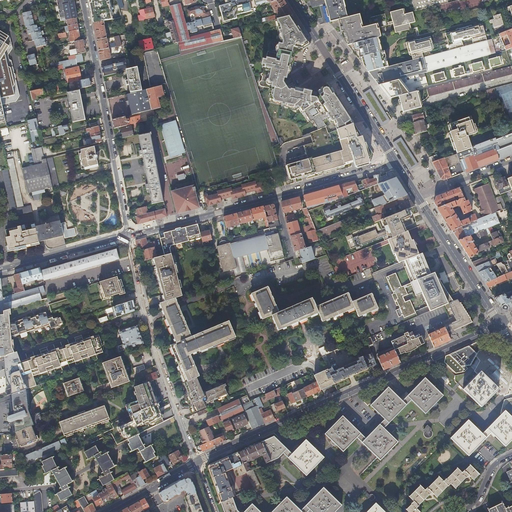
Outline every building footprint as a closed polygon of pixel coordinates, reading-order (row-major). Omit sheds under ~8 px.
[(56,0),(61,21),(66,20),(76,18),(77,18),(73,0),(56,0)] [(182,8),(179,0),(168,0),(169,5),(173,18),(176,30),(179,42),(190,40),(190,37),(188,30),(186,23),(185,22),(182,8)] [(227,0),(228,4),(220,6),(224,21),(234,18),(234,19),(238,18),(238,17),(251,13),(247,0),(227,0)] [(280,18),(292,15),(282,0),(278,0),(270,3),(274,9),(276,9),(278,12),(277,13),(280,18)] [(325,15),(327,23),(338,20),(342,19),(348,17),(343,0),(411,0),(413,2),(415,11),(448,3),(447,0),(325,0),(325,1),(326,5),(323,6),(326,15),(325,15)] [(129,3),(134,21),(140,20),(135,2),(129,3)] [(99,4),(90,5),(93,22),(103,21),(121,17),(120,10),(101,14),(99,4)] [(191,20),(187,6),(182,8),(185,22),(191,20)] [(144,10),(146,19),(154,17),(152,8),(150,9),(147,9),(144,10)] [(345,33),(348,45),(379,37),(381,37),(379,27),(394,24),(396,33),(400,32),(411,29),(410,23),(416,22),(414,13),(406,14),(405,9),(391,12),(393,21),(388,23),(385,14),(370,18),(372,25),(364,28),(361,16),(360,14),(348,17),(342,19),(344,26),(340,26),(342,33),(345,33)] [(27,27),(29,34),(31,34),(33,41),(35,40),(36,47),(46,45),(45,42),(50,40),(50,39),(47,40),(47,37),(42,38),(42,35),(46,34),(46,33),(44,33),(43,31),(41,31),(40,29),(42,28),(42,27),(37,28),(37,25),(35,25),(34,22),(38,21),(38,19),(36,20),(35,15),(37,15),(36,13),(32,14),(31,11),(23,13),(25,23),(26,25),(26,28),(27,27)] [(494,17),(493,20),(492,20),(491,21),(490,21),(490,22),(491,23),(492,23),(493,23),(493,22),(495,27),(501,25),(501,24),(504,23),(501,13),(494,16),(494,17)] [(302,31),(292,15),(280,18),(277,18),(271,20),(273,28),(278,26),(280,34),(281,34),(282,36),(281,40),(275,39),(275,42),(272,42),(270,43),(263,73),(261,74),(263,77),(262,80),(260,80),(259,82),(260,84),(261,85),(268,87),(269,88),(270,88),(271,90),(270,98),(273,99),(275,101),(281,103),(281,104),(288,106),(290,108),(292,106),(297,110),(300,107),(302,110),(303,110),(311,121),(313,120),(317,126),(318,130),(326,127),(329,133),(336,130),(354,123),(350,117),(347,112),(346,112),(343,109),(344,108),(329,85),(319,91),(308,89),(308,90),(305,90),(305,88),(297,86),(290,75),(291,71),(289,71),(290,67),(291,68),(292,66),(291,66),(292,57),(294,57),(294,54),(301,50),(310,44),(304,34),(302,35),(300,33),(302,31)] [(210,16),(202,19),(197,20),(200,30),(213,26),(210,16)] [(176,30),(173,18),(168,20),(171,31),(176,30)] [(103,21),(93,22),(96,40),(106,38),(104,25),(104,24),(103,21)] [(189,22),(186,23),(188,30),(191,29),(192,33),(197,31),(195,22),(190,23),(189,22)] [(448,51),(486,41),(482,26),(478,27),(477,25),(470,27),(470,28),(468,28),(467,27),(463,28),(463,30),(463,32),(461,32),(459,31),(456,31),(449,33),(449,35),(445,36),(448,51)] [(231,29),(234,38),(241,37),(239,27),(231,29)] [(506,50),(510,49),(511,47),(511,28),(499,34),(500,37),(501,38),(507,35),(510,44),(504,46),(506,50)] [(71,42),(80,40),(78,29),(69,31),(70,37),(69,37),(70,42),(71,42)] [(224,41),(221,32),(220,29),(190,37),(190,40),(179,42),(178,42),(178,44),(180,51),(224,41)] [(0,96),(2,105),(16,101),(20,96),(16,80),(14,78),(13,74),(14,72),(13,66),(9,59),(8,55),(13,48),(10,37),(0,30),(0,96)] [(179,42),(176,30),(171,31),(174,43),(178,42),(179,42)] [(501,38),(504,46),(510,44),(507,35),(501,38)] [(106,38),(96,40),(98,50),(109,48),(121,45),(120,42),(119,36),(115,36),(116,43),(110,44),(111,45),(108,46),(107,40),(106,38)] [(413,55),(414,60),(423,57),(430,56),(429,51),(431,50),(429,43),(431,43),(430,36),(405,43),(407,49),(409,49),(411,55),(413,55)] [(379,37),(348,45),(359,60),(360,61),(362,61),(363,61),(364,61),(365,63),(369,72),(386,67),(383,59),(382,59),(382,57),(383,57),(382,52),(383,51),(379,37)] [(154,48),(151,38),(138,41),(140,51),(154,48)] [(427,72),(496,53),(492,39),(486,41),(448,51),(432,55),(430,56),(423,57),(427,72)] [(83,40),(80,40),(71,42),(71,44),(75,43),(77,54),(86,52),(83,40)] [(98,50),(100,60),(120,56),(119,55),(111,56),(109,48),(98,50)] [(69,59),(53,63),(54,67),(62,65),(63,69),(77,66),(77,63),(84,61),(82,53),(74,55),(75,58),(69,59)] [(100,60),(103,76),(126,70),(137,68),(133,53),(124,55),(120,56),(100,60)] [(27,56),(29,62),(30,66),(33,65),(34,70),(36,69),(35,67),(38,66),(35,54),(29,56),(27,56)] [(402,79),(427,72),(423,57),(414,60),(413,60),(388,67),(386,67),(369,72),(379,85),(394,81),(402,79)] [(482,66),(491,64),(489,57),(480,59),(482,66)] [(81,80),(78,66),(65,69),(68,83),(74,82),(80,80),(81,80)] [(428,96),(511,73),(511,68),(511,66),(426,89),(428,96)] [(130,92),(142,90),(137,67),(137,68),(126,70),(127,77),(125,77),(126,84),(129,84),(130,92)] [(350,76),(359,89),(365,85),(356,72),(350,76)] [(80,80),(82,88),(91,86),(90,78),(81,80),(80,80)] [(82,88),(80,80),(74,82),(75,89),(82,88)] [(394,81),(379,85),(388,96),(402,93),(394,81)] [(146,89),(151,110),(160,107),(158,98),(165,96),(162,85),(146,89)] [(31,98),(32,100),(38,99),(37,96),(44,94),(43,88),(30,91),(31,98)] [(151,110),(146,89),(142,90),(124,94),(126,101),(128,100),(130,106),(127,107),(129,115),(151,110)] [(383,115),(386,113),(371,89),(363,94),(383,126),(391,121),(388,122),(383,115)] [(79,90),(67,92),(68,100),(69,101),(67,102),(69,111),(71,111),(73,122),(85,120),(81,97),(79,90)] [(403,112),(421,107),(421,106),(417,93),(418,93),(418,92),(417,92),(417,91),(406,94),(398,96),(402,111),(403,112)] [(387,112),(386,113),(383,115),(388,122),(391,121),(392,120),(387,112)] [(424,119),(423,112),(412,115),(414,122),(424,119)] [(125,116),(112,120),(114,128),(147,120),(146,114),(128,118),(128,119),(126,119),(125,116)] [(472,148),(471,147),(468,137),(476,134),(471,120),(470,121),(468,118),(449,124),(451,131),(450,132),(451,135),(450,135),(457,154),(472,148)] [(28,122),(32,142),(36,142),(33,131),(36,130),(35,127),(38,126),(36,119),(27,121),(28,122)] [(159,124),(169,157),(180,153),(185,152),(175,119),(159,124)] [(416,134),(427,131),(426,126),(427,126),(426,124),(425,124),(424,119),(414,122),(413,122),(416,134)] [(354,123),(336,130),(342,151),(308,159),(287,165),(291,179),(316,172),(316,174),(345,166),(344,163),(354,161),(355,167),(371,163),(374,154),(354,123)] [(55,131),(56,137),(64,135),(65,133),(65,130),(68,129),(67,124),(53,128),(54,131),(55,131)] [(87,132),(88,135),(90,135),(100,132),(98,126),(86,129),(87,132)] [(121,128),(123,138),(134,135),(131,126),(121,128)] [(304,145),(308,159),(342,151),(336,130),(329,133),(326,127),(318,130),(304,135),(304,136),(303,136),(304,138),(311,136),(312,139),(313,143),(304,145)] [(511,131),(510,132),(471,147),(472,148),(457,154),(460,162),(464,173),(511,154),(511,131)] [(100,132),(90,135),(91,139),(89,139),(90,143),(92,143),(102,141),(100,132)] [(164,201),(150,135),(151,135),(151,133),(150,133),(138,136),(141,147),(138,148),(139,151),(140,156),(142,155),(148,184),(145,185),(146,189),(147,193),(149,192),(152,204),(160,202),(164,201)] [(401,137),(396,141),(400,146),(397,148),(411,170),(419,165),(401,137)] [(95,146),(80,150),(81,153),(80,153),(82,166),(84,166),(85,170),(87,169),(88,169),(98,166),(97,161),(96,159),(97,158),(97,157),(97,156),(96,155),(95,153),(96,152),(95,146)] [(40,147),(34,149),(37,161),(43,159),(40,147)] [(37,161),(34,149),(31,150),(35,166),(22,169),(28,193),(32,192),(44,189),(52,187),(46,159),(43,159),(37,161)] [(432,162),(432,163),(441,179),(444,180),(452,177),(448,166),(460,162),(457,154),(439,160),(432,162)] [(46,159),(52,187),(58,186),(52,157),(46,159)] [(7,160),(17,208),(24,206),(13,158),(7,160)] [(16,216),(32,212),(31,205),(17,208),(8,170),(2,171),(11,210),(15,209),(16,215),(16,216)] [(379,183),(396,177),(393,173),(390,171),(386,173),(387,174),(386,174),(386,175),(381,177),(380,174),(377,175),(379,183)] [(358,190),(359,191),(377,184),(377,182),(378,182),(379,184),(379,183),(377,175),(374,176),(374,179),(372,180),(370,180),(370,178),(368,179),(363,180),(364,183),(357,186),(358,190)] [(502,176),(500,178),(499,179),(494,181),(499,194),(504,191),(502,187),(507,185),(504,177),(502,176)] [(375,208),(407,195),(396,177),(379,183),(379,184),(378,184),(385,194),(382,196),(372,200),(375,208)] [(257,193),(264,191),(261,182),(256,183),(256,181),(241,185),(242,187),(232,190),(231,188),(217,191),(217,194),(207,196),(207,194),(203,195),(205,202),(207,201),(207,203),(208,206),(222,202),(221,199),(221,198),(222,197),(222,199),(230,197),(230,195),(231,195),(232,197),(232,199),(246,196),(246,193),(245,191),(247,191),(247,193),(255,191),(254,189),(256,189),(256,190),(257,193)] [(342,195),(343,197),(354,193),(353,191),(358,190),(357,186),(355,181),(339,186),(342,195)] [(474,190),(482,209),(479,210),(481,214),(483,213),(485,217),(503,209),(500,203),(497,205),(489,184),(474,190)] [(176,192),(171,193),(173,200),(174,200),(175,203),(174,204),(176,212),(181,211),(181,212),(195,209),(194,207),(199,206),(198,202),(195,190),(196,190),(195,187),(194,187),(189,188),(189,186),(175,190),(176,192)] [(333,201),(338,199),(337,196),(342,195),(339,186),(304,196),(308,210),(309,209),(309,207),(333,201)] [(434,202),(438,208),(447,204),(446,202),(447,201),(448,202),(455,199),(454,197),(458,196),(459,199),(464,198),(460,187),(436,196),(435,199),(434,202)] [(330,207),(323,209),(327,218),(364,203),(360,194),(355,196),(357,200),(342,206),(340,202),(336,204),(336,206),(337,208),(331,210),(330,208),(330,207)] [(399,212),(407,209),(409,208),(410,208),(415,206),(411,201),(407,195),(375,208),(374,208),(378,216),(385,213),(383,208),(399,203),(400,205),(398,206),(399,209),(394,211),(395,212),(394,213),(394,214),(399,212)] [(299,197),(290,199),(293,210),(302,207),(299,197)] [(449,225),(452,230),(477,220),(475,214),(474,214),(471,215),(468,219),(459,223),(458,219),(451,208),(458,205),(458,207),(460,206),(464,214),(472,211),(468,200),(465,201),(464,198),(459,199),(447,204),(438,208),(441,213),(445,219),(449,225)] [(290,199),(283,201),(281,203),(284,212),(293,210),(290,199)] [(276,226),(280,225),(274,205),(273,204),(264,206),(265,212),(267,211),(269,217),(267,217),(267,219),(268,223),(274,221),(274,223),(274,224),(269,225),(270,228),(276,226)] [(146,206),(136,209),(137,215),(148,213),(146,206)] [(265,212),(264,206),(251,210),(253,220),(257,219),(257,220),(262,218),(262,217),(264,217),(265,220),(267,219),(267,217),(265,212)] [(167,216),(165,208),(161,209),(148,213),(137,215),(136,216),(138,224),(167,216)] [(509,219),(511,219),(506,208),(503,209),(485,217),(477,220),(452,230),(455,235),(459,240),(470,235),(470,236),(474,234),(488,228),(495,225),(496,224),(509,219)] [(405,230),(404,227),(402,222),(401,219),(409,216),(410,215),(409,212),(407,209),(399,212),(394,214),(387,218),(390,224),(388,225),(390,228),(382,232),(382,231),(381,231),(380,228),(379,228),(379,227),(378,227),(373,229),(373,230),(368,232),(368,231),(367,231),(367,232),(363,234),(363,233),(362,234),(357,236),(356,233),(351,236),(352,239),(356,238),(360,246),(361,245),(361,247),(362,246),(366,244),(367,245),(367,244),(377,240),(378,240),(377,239),(382,237),(382,238),(383,238),(383,237),(388,235),(389,239),(406,231),(405,230)] [(252,223),(254,223),(253,220),(251,210),(237,213),(240,223),(244,222),(244,223),(250,222),(250,221),(251,221),(252,223)] [(238,227),(241,226),(240,223),(237,213),(224,217),(226,227),(230,226),(231,227),(236,225),(236,224),(238,224),(238,227)] [(285,216),(287,223),(296,221),(294,214),(285,216)] [(45,240),(64,236),(61,224),(59,215),(40,219),(42,225),(36,227),(39,241),(45,240)] [(306,218),(304,218),(305,221),(309,220),(310,222),(313,230),(316,229),(310,216),(306,218)] [(402,222),(404,227),(413,223),(412,221),(411,218),(410,219),(402,222)] [(287,223),(291,236),(301,233),(297,220),(296,221),(287,223)] [(346,227),(344,220),(316,231),(316,233),(319,232),(321,237),(346,227)] [(64,239),(76,236),(74,228),(67,230),(65,222),(61,224),(64,236),(64,239)] [(27,246),(39,243),(39,241),(36,227),(35,223),(6,230),(7,237),(10,249),(17,248),(17,250),(27,247),(27,246)] [(183,228),(187,241),(201,238),(200,233),(198,224),(183,228)] [(263,235),(267,249),(270,262),(273,261),(284,258),(276,226),(270,228),(264,229),(265,235),(263,235)] [(168,232),(172,245),(187,241),(183,228),(168,232)] [(490,233),(488,228),(474,234),(475,238),(481,237),(490,233)] [(313,230),(307,232),(310,242),(318,240),(316,233),(316,231),(316,229),(313,230)] [(210,230),(200,233),(201,238),(203,242),(207,241),(207,243),(209,242),(208,240),(212,239),(210,230)] [(405,260),(419,254),(416,247),(413,240),(412,241),(409,234),(408,231),(406,231),(389,239),(390,241),(393,248),(392,249),(394,254),(395,253),(396,253),(400,262),(405,260)] [(169,246),(172,245),(168,232),(164,233),(164,235),(159,236),(165,255),(171,254),(169,246)] [(493,240),(489,242),(491,245),(493,244),(493,246),(503,242),(501,237),(498,238),(496,232),(490,234),(493,240)] [(291,236),(295,251),(299,250),(306,248),(301,233),(291,236)] [(230,244),(234,258),(242,256),(267,249),(263,235),(254,238),(254,237),(244,240),(230,244)] [(464,249),(470,258),(478,252),(472,242),(474,241),(470,236),(470,235),(459,240),(464,249)] [(64,239),(64,236),(45,240),(46,245),(47,247),(48,248),(49,248),(50,249),(51,249),(52,249),(66,245),(64,239)] [(147,249),(154,247),(157,247),(155,241),(148,243),(146,238),(135,240),(137,249),(146,247),(147,249)] [(480,252),(491,247),(491,245),(489,246),(487,242),(478,246),(480,252)] [(236,268),(234,258),(230,244),(230,243),(225,244),(220,245),(216,246),(223,271),(227,270),(227,271),(232,269),(233,269),(236,268)] [(299,250),(303,263),(315,259),(311,246),(306,248),(299,250)] [(145,260),(154,258),(157,257),(154,247),(147,249),(143,250),(144,255),(145,260)] [(43,279),(44,281),(119,259),(116,249),(41,271),(43,279)] [(487,256),(473,262),(476,267),(495,258),(501,256),(499,251),(495,253),(496,256),(488,259),(487,256)] [(424,256),(422,253),(419,254),(405,260),(406,263),(407,266),(405,267),(411,282),(417,280),(431,274),(430,272),(424,256)] [(166,301),(176,298),(183,296),(171,254),(165,255),(157,257),(154,258),(166,301)] [(233,269),(236,278),(247,274),(242,256),(234,258),(236,268),(233,269)] [(497,264),(498,264),(495,258),(476,267),(479,272),(490,267),(497,264)] [(498,264),(497,264),(504,275),(508,273),(507,271),(511,269),(508,264),(505,265),(502,264),(501,262),(498,264)] [(490,267),(479,272),(482,276),(485,281),(486,283),(497,278),(490,267)] [(40,268),(20,274),(23,284),(28,283),(28,282),(37,279),(38,280),(43,279),(41,271),(40,268)] [(511,271),(511,272),(508,273),(504,275),(497,278),(486,283),(489,287),(511,277),(511,271)] [(431,274),(417,280),(411,282),(411,283),(402,287),(396,273),(387,277),(394,294),(392,294),(397,306),(399,305),(405,318),(417,313),(416,311),(428,306),(429,308),(430,311),(444,305),(453,301),(452,299),(440,279),(439,277),(437,278),(435,272),(431,274)] [(12,293),(12,294),(25,291),(23,284),(20,274),(15,275),(18,288),(13,289),(14,292),(12,293)] [(117,277),(100,282),(101,285),(100,286),(101,289),(103,297),(105,297),(106,300),(111,298),(111,297),(123,293),(120,283),(120,281),(119,281),(117,277)] [(0,314),(4,314),(4,311),(9,309),(41,299),(40,293),(45,292),(43,286),(37,287),(34,288),(33,289),(29,290),(25,291),(12,294),(3,297),(1,286),(1,279),(0,279),(0,314)] [(272,316),(280,313),(274,299),(268,286),(252,294),(255,301),(263,320),(272,316)] [(509,292),(495,298),(497,300),(499,303),(501,306),(503,309),(507,310),(509,309),(511,307),(511,290),(510,291),(511,293),(511,292),(511,295),(509,297),(509,298),(508,298),(506,297),(505,296),(509,294),(509,293),(509,292)] [(333,300),(339,316),(356,309),(353,302),(349,293),(342,296),(333,300)] [(353,302),(356,309),(360,318),(379,309),(372,294),(367,296),(353,302)] [(169,325),(185,319),(181,311),(179,306),(176,298),(166,301),(160,303),(164,312),(165,316),(169,325)] [(320,314),(317,307),(313,298),(292,307),(280,313),(272,316),(279,331),(298,323),(320,314)] [(451,308),(455,316),(443,321),(446,327),(448,333),(473,322),(458,299),(453,301),(444,305),(446,310),(451,308)] [(323,323),(339,316),(333,300),(328,302),(317,307),(320,314),(323,323)] [(131,301),(121,304),(124,315),(135,311),(131,301)] [(0,314),(0,356),(4,356),(7,356),(8,355),(15,352),(12,347),(11,336),(19,334),(19,335),(34,329),(34,330),(49,325),(51,329),(54,327),(59,326),(58,324),(62,323),(60,317),(56,318),(53,319),(52,316),(47,317),(45,312),(42,314),(42,315),(30,319),(30,317),(25,319),(25,320),(15,323),(10,323),(7,313),(9,312),(9,309),(4,311),(4,314),(0,314)] [(185,319),(169,325),(176,343),(185,339),(192,336),(188,327),(185,319)] [(192,336),(185,339),(191,354),(200,351),(201,352),(212,347),(236,337),(229,321),(192,336)] [(132,347),(133,348),(137,346),(136,345),(138,345),(144,343),(141,337),(137,325),(130,328),(130,327),(126,329),(126,330),(119,332),(123,344),(123,345),(118,347),(119,351),(125,349),(125,350),(131,348),(130,347),(132,347)] [(434,347),(451,340),(448,333),(446,327),(436,331),(436,330),(434,331),(434,332),(429,334),(434,347)] [(421,344),(425,342),(422,337),(422,336),(416,338),(412,331),(408,333),(407,332),(404,334),(404,335),(391,341),(393,346),(397,355),(421,344)] [(5,396),(8,395),(12,394),(26,389),(36,385),(33,376),(102,351),(97,335),(20,362),(18,355),(17,352),(15,352),(8,355),(7,356),(4,356),(3,359),(4,365),(4,367),(10,387),(5,389),(5,396)] [(173,352),(178,363),(192,357),(191,354),(185,339),(176,343),(170,345),(173,352)] [(466,347),(475,356),(481,346),(477,342),(466,347)] [(384,370),(401,362),(397,355),(393,346),(378,354),(377,355),(384,370)] [(482,346),(481,346),(475,356),(476,356),(479,350),(485,350),(482,346)] [(470,364),(475,356),(466,347),(446,356),(444,362),(456,374),(465,371),(468,368),(465,366),(470,364)] [(476,356),(480,360),(475,371),(478,374),(489,384),(497,391),(501,395),(508,393),(509,387),(511,376),(511,370),(499,349),(485,350),(479,350),(477,354),(476,356)] [(332,367),(331,367),(332,368),(328,369),(335,384),(351,377),(368,369),(363,356),(362,352),(357,354),(360,360),(347,366),(334,371),(333,368),(332,368),(332,367)] [(373,357),(372,354),(365,357),(369,367),(372,365),(373,367),(377,365),(373,357)] [(332,368),(331,367),(326,356),(323,357),(328,369),(332,368)] [(129,381),(120,357),(103,363),(112,387),(117,386),(129,381)] [(197,370),(192,357),(178,363),(179,366),(178,366),(185,383),(185,382),(192,380),(197,378),(200,376),(197,370)] [(335,384),(328,369),(320,373),(316,375),(314,375),(317,382),(321,390),(322,390),(326,388),(335,384)] [(157,378),(155,372),(146,375),(148,382),(149,381),(157,378)] [(487,401),(497,391),(489,384),(478,374),(468,384),(466,386),(464,389),(482,406),(487,401)] [(79,378),(63,384),(68,397),(84,391),(79,378)] [(224,396),(228,395),(224,386),(224,384),(223,383),(219,385),(213,388),(206,391),(203,392),(200,385),(197,378),(192,380),(185,382),(187,386),(185,387),(187,390),(186,392),(187,394),(186,394),(188,399),(187,399),(188,402),(189,402),(190,405),(192,410),(193,413),(208,407),(206,403),(210,402),(213,400),(218,398),(224,396)] [(409,394),(407,396),(412,400),(425,413),(433,405),(443,395),(425,378),(409,394)] [(302,384),(299,379),(296,380),(299,386),(300,386),(302,389),(299,390),(298,389),(296,390),(296,391),(293,393),(292,392),(288,394),(292,403),(307,396),(303,388),(302,384)] [(149,381),(148,382),(137,386),(135,387),(136,390),(135,391),(138,400),(126,404),(130,415),(157,403),(149,381)] [(317,382),(303,388),(307,396),(315,393),(321,390),(317,382)] [(406,405),(402,401),(399,398),(388,387),(370,405),(381,415),(385,419),(389,423),(406,405)] [(26,389),(12,394),(15,432),(32,426),(42,422),(39,414),(39,412),(30,415),(27,407),(26,389)] [(274,390),(266,394),(268,400),(277,396),(274,390)] [(403,395),(399,398),(402,401),(407,396),(409,394),(406,391),(403,395)] [(252,429),(265,423),(254,399),(250,401),(247,395),(239,399),(244,411),(252,429)] [(412,400),(407,396),(402,401),(406,405),(412,400)] [(265,423),(275,419),(271,410),(263,413),(261,408),(262,407),(258,397),(254,399),(265,423)] [(244,411),(239,399),(235,400),(231,402),(218,408),(221,416),(223,420),(244,411)] [(277,411),(286,407),(283,401),(279,402),(278,401),(271,405),(274,412),(277,411)] [(501,413),(502,414),(508,420),(511,424),(511,402),(511,401),(504,403),(501,413)] [(160,410),(157,403),(130,415),(132,420),(119,426),(121,429),(160,410)] [(108,420),(109,419),(104,405),(85,412),(78,414),(59,421),(64,436),(65,435),(66,437),(73,434),(73,432),(79,430),(80,432),(84,430),(83,429),(91,426),(91,427),(95,426),(95,424),(101,422),(102,424),(109,421),(108,420)] [(160,410),(121,429),(122,431),(121,431),(123,436),(126,434),(128,439),(138,434),(140,433),(136,427),(141,424),(142,422),(144,421),(145,422),(148,421),(150,424),(155,422),(157,425),(164,421),(160,410)] [(238,416),(242,426),(248,424),(244,414),(238,416)] [(502,414),(488,428),(492,432),(506,446),(511,439),(511,424),(508,420),(502,414)] [(223,420),(221,416),(218,417),(218,415),(206,420),(209,426),(223,420)] [(357,437),(361,433),(342,415),(325,434),(336,445),(343,451),(357,437)] [(236,429),(242,426),(238,416),(232,419),(236,429)] [(382,421),(380,424),(384,428),(387,425),(389,423),(385,419),(382,421)] [(230,420),(223,423),(227,433),(234,430),(230,420)] [(469,455),(487,437),(483,434),(474,425),(469,420),(451,438),(469,455)] [(366,438),(362,442),(381,460),(388,452),(398,442),(384,428),(380,424),(366,438)] [(424,429),(426,431),(425,432),(425,434),(425,436),(426,437),(428,438),(429,438),(431,438),(432,437),(433,435),(433,434),(433,433),(432,431),(431,430),(431,429),(427,425),(424,429)] [(32,426),(15,432),(18,439),(20,445),(21,447),(37,440),(37,439),(35,436),(32,426)] [(213,437),(209,426),(200,430),(203,439),(201,439),(203,444),(212,440),(217,438),(216,436),(213,437)] [(483,434),(487,437),(492,432),(488,428),(483,434)] [(222,433),(216,436),(217,438),(212,440),(214,446),(225,441),(222,433)] [(364,436),(361,433),(357,437),(360,440),(362,442),(366,438),(364,436)] [(138,434),(128,439),(129,441),(130,443),(128,444),(132,451),(130,451),(130,452),(138,448),(140,452),(138,453),(140,452),(146,462),(148,460),(156,456),(154,453),(155,452),(152,445),(154,444),(153,443),(146,447),(145,444),(146,443),(143,444),(139,436),(138,434)] [(278,458),(283,453),(287,448),(279,440),(274,436),(262,442),(271,461),(278,458)] [(202,451),(214,446),(212,440),(203,444),(200,445),(202,451)] [(292,454),(289,458),(307,475),(324,457),(306,440),(299,447),(292,454)] [(262,442),(238,452),(244,464),(247,472),(252,470),(248,461),(263,454),(267,463),(271,461),(262,442)] [(26,455),(26,456),(28,460),(33,458),(33,459),(52,451),(51,447),(50,444),(26,455)] [(110,482),(114,479),(110,472),(112,471),(110,472),(109,469),(116,465),(114,466),(109,455),(107,452),(108,451),(102,455),(100,452),(101,452),(101,451),(100,452),(96,445),(85,452),(88,458),(87,459),(87,460),(94,456),(95,458),(94,459),(96,458),(98,462),(103,472),(102,473),(103,472),(105,475),(102,476),(102,475),(100,476),(100,477),(97,479),(98,479),(99,478),(103,485),(104,485),(105,484),(110,482)] [(285,455),(289,458),(292,454),(289,451),(287,448),(283,453),(285,455)] [(179,452),(178,450),(169,455),(173,463),(182,458),(184,462),(187,460),(188,456),(187,453),(181,456),(179,452)] [(238,452),(228,456),(233,468),(234,469),(236,468),(240,466),(244,464),(238,452)] [(2,464),(0,464),(0,469),(4,469),(4,468),(13,467),(12,463),(11,456),(16,456),(16,453),(5,454),(1,455),(2,464)] [(57,467),(52,456),(43,461),(44,465),(43,465),(46,473),(44,473),(44,474),(52,470),(53,474),(52,475),(54,474),(59,484),(61,487),(59,488),(60,488),(61,487),(63,490),(55,494),(57,494),(60,500),(72,494),(68,487),(70,486),(69,486),(67,484),(74,480),(74,479),(72,480),(71,477),(65,467),(67,466),(59,470),(58,468),(59,467),(57,467)] [(219,503),(221,502),(233,497),(234,496),(225,472),(233,468),(228,456),(209,464),(209,465),(208,465),(208,466),(208,467),(220,501),(218,502),(219,503)] [(153,464),(151,465),(157,477),(168,471),(165,465),(164,465),(162,466),(160,463),(157,465),(158,466),(154,468),(154,467),(155,467),(153,464)] [(247,472),(254,487),(260,484),(253,469),(252,470),(247,472),(244,464),(240,466),(244,474),(247,472)] [(445,478),(445,479),(443,481),(438,476),(439,477),(428,488),(427,487),(427,488),(425,490),(420,484),(419,485),(420,485),(410,495),(409,495),(414,500),(411,503),(411,504),(406,509),(406,508),(409,511),(420,511),(416,508),(419,505),(419,504),(429,494),(429,495),(430,494),(432,492),(437,497),(437,496),(448,485),(448,486),(449,486),(448,485),(450,483),(456,489),(456,488),(455,488),(466,477),(467,477),(469,475),(474,480),(474,479),(479,474),(480,474),(470,464),(470,465),(465,470),(464,470),(462,472),(457,467),(456,467),(457,468),(446,479),(445,478)] [(145,468),(130,477),(130,478),(132,481),(136,478),(141,486),(145,483),(143,479),(149,476),(145,468)] [(128,479),(130,478),(130,477),(127,472),(120,476),(114,479),(110,482),(111,484),(113,487),(118,485),(123,482),(128,479)] [(136,478),(132,481),(133,482),(133,483),(136,488),(141,486),(136,478)] [(186,496),(188,499),(197,494),(193,481),(192,482),(190,479),(189,478),(188,478),(185,480),(184,479),(178,482),(159,493),(163,501),(165,501),(166,501),(167,501),(168,500),(169,499),(174,497),(173,496),(177,494),(179,495),(180,494),(180,492),(183,490),(183,491),(186,492),(186,491),(188,495),(186,496)] [(111,484),(110,482),(105,484),(107,487),(107,488),(106,489),(109,494),(110,493),(112,497),(112,498),(117,495),(113,487),(111,484)] [(133,483),(121,490),(122,492),(124,495),(136,488),(133,483)] [(121,490),(118,485),(113,487),(117,495),(122,492),(121,490)] [(323,487),(306,505),(310,509),(312,511),(334,511),(342,505),(323,487)] [(100,493),(98,488),(96,489),(99,494),(104,502),(108,499),(109,500),(111,498),(109,494),(106,489),(106,488),(103,490),(103,491),(100,493)] [(34,499),(34,511),(42,511),(41,494),(39,490),(33,495),(34,499)] [(0,493),(0,499),(1,503),(2,503),(12,502),(12,493),(0,493)] [(99,504),(104,502),(99,494),(93,497),(95,500),(96,500),(99,504)] [(190,506),(190,507),(200,501),(197,494),(188,499),(188,501),(190,506)] [(89,505),(84,496),(78,499),(81,506),(83,508),(89,505)] [(239,511),(237,510),(233,497),(221,502),(224,511),(239,511)] [(301,511),(300,511),(286,497),(271,511),(301,511)] [(144,498),(139,501),(143,510),(149,507),(144,498)] [(34,511),(34,499),(20,500),(21,511),(34,511)] [(511,511),(511,505),(509,507),(508,506),(508,507),(506,508),(502,500),(502,502),(492,507),(490,504),(487,505),(488,507),(487,508),(489,511),(511,511)] [(139,501),(128,508),(130,511),(142,511),(144,511),(143,510),(139,501)] [(203,511),(200,501),(190,507),(192,511),(203,511)] [(85,511),(93,511),(96,511),(92,503),(89,505),(83,508),(85,511)] [(261,511),(252,503),(243,511),(261,511)] [(385,511),(376,503),(366,511),(385,511)]
